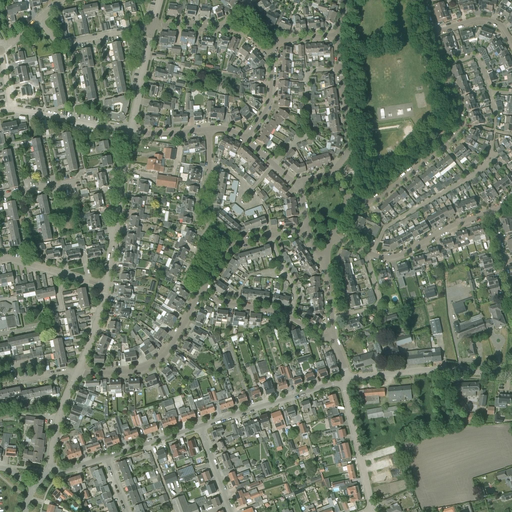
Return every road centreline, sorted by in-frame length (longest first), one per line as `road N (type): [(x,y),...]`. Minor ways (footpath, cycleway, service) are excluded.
road 1 (residential): [(348,200),(380,196),(460,129),(431,33)]
road 2 (residential): [(331,238),(395,258),(490,212)]
road 3 (residential): [(76,372),(150,365),(167,352),(197,295)]
road 4 (unclassified): [(106,285),(130,131)]
road 5 (unclassified): [(200,425),(341,380)]
road 6 (residential): [(332,173),(352,141),(337,34)]
road 7 (residential): [(332,335),(275,311),(197,295)]
road 8 (unclassified): [(372,510),(341,380)]
road 9 (residential): [(152,26),(64,43),(37,20)]
road 10 (residential): [(130,131),(10,108)]
